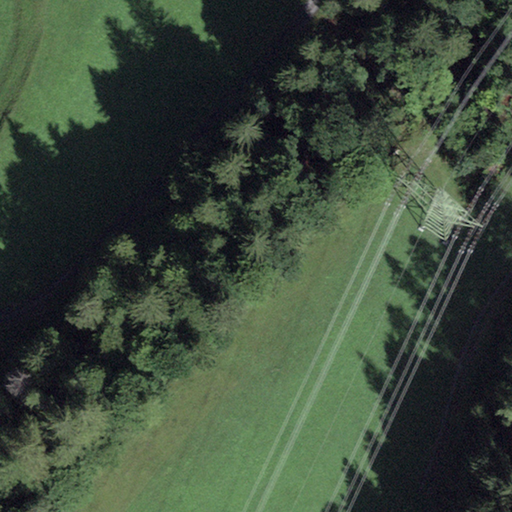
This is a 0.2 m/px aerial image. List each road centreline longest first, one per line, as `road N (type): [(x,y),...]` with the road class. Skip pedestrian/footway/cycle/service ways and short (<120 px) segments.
road 1 (track): [(0,317),(67,278),(127,218),(316,0)]
road 2 (track): [(511,278),(475,332),(416,511)]
